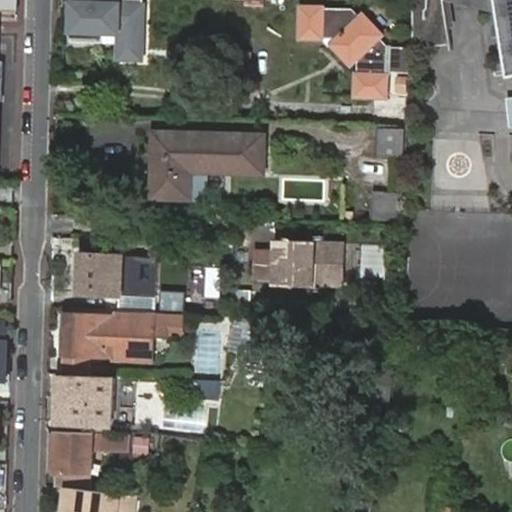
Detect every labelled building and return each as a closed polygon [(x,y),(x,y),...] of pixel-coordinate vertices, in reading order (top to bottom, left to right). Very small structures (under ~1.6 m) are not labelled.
[(145,59),(145,0),(76,0),(75,42),(106,43),(106,33),(122,33),(122,58),(145,59)] [(413,0),(415,45),(449,50),(446,0),(450,0),(499,11),(497,2),(496,0),(413,0)] [(511,0),(496,0),(497,2),(499,11),(511,78),(511,77),(511,0)] [(326,7),(303,7),(303,37),(325,37),(325,34),(343,35),(339,38),(358,59),(362,55),(362,73),(359,73),(359,96),(390,96),(390,73),(387,73),(388,49),(380,40),(384,37),(366,15),(361,19),(358,15),(354,10),(326,10),(326,7)] [(413,71),(413,48),(398,48),(397,70),(413,71)] [(370,126),(370,136),(402,137),(402,127),(370,126)] [(268,133),(157,130),(155,198),(195,198),(195,171),(267,172),(268,133)] [(380,192),(378,221),(398,222),(400,193),(380,192)] [(346,243),(278,241),(278,249),(277,284),(345,286),(346,243)] [(258,249),(257,279),(277,279),(278,249),(258,249)] [(142,258),(84,254),(82,293),(123,296),(122,309),(157,311),(160,279),(140,277),(142,258)] [(186,318),(68,313),(65,374),(87,375),(88,358),(156,361),(157,339),(170,339),(170,332),(185,333),(186,318)] [(232,316),(227,350),(245,353),(250,319),(232,316)] [(219,397),(220,381),(186,378),(185,394),(219,397)] [(62,421),(111,425),(114,381),(66,379),(62,421)] [(51,473),(59,473),(62,433),(53,432),(51,473)] [(62,433),(59,473),(81,474),(82,463),(93,463),(94,450),(119,452),(120,437),(62,433)] [(132,435),(130,455),(147,456),(149,436),(132,435)] [(190,443),(184,466),(200,469),(204,446),(190,443)] [(81,474),(59,473),(58,486),(72,488),(91,490),(93,463),(82,463),(81,474)] [(72,488),(69,505),(115,511),(136,511),(139,497),(91,490),(72,488)]
